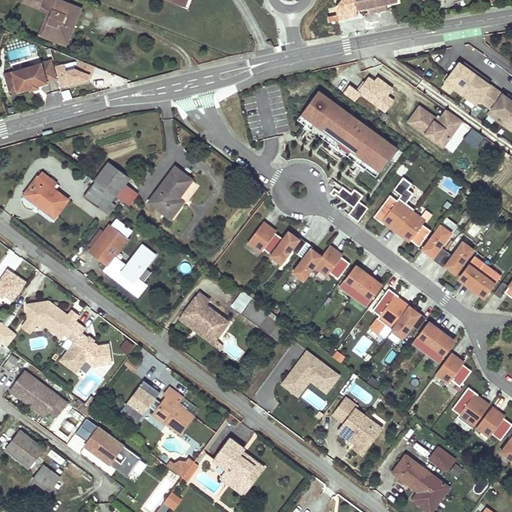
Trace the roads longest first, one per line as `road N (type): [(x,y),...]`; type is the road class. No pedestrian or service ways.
road 1 (residential): [(381,511),(0,223)]
road 2 (tertiary): [(511,15),(190,83)]
road 3 (residential): [(312,199),(474,321)]
road 4 (tertiary): [(190,83),(0,129)]
road 5 (unknown): [(0,218),(25,174),(41,163),(67,176),(91,212)]
road 6 (residential): [(190,83),(225,139),(285,182)]
